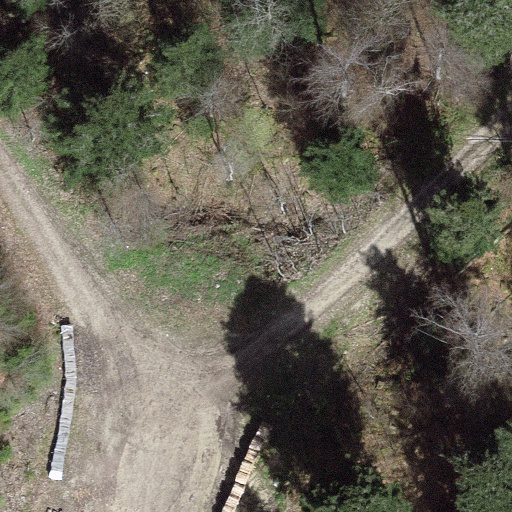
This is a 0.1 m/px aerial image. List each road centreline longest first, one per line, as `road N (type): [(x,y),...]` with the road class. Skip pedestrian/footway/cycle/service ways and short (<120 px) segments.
road 1 (track): [(155,477),(382,240),(511,124)]
road 2 (track): [(0,154),(36,197),(155,477)]
